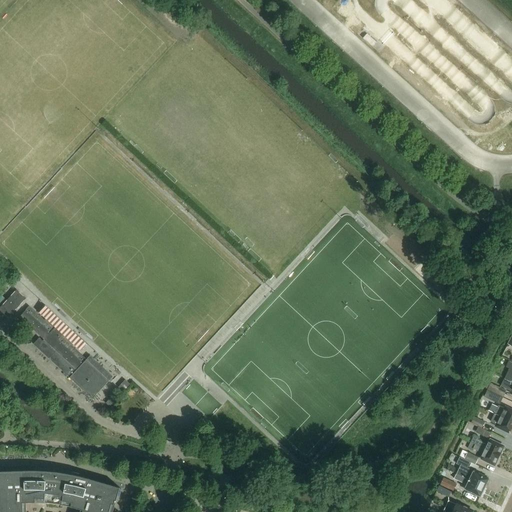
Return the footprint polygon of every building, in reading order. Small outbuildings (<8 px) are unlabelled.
[(367,34),(363,39),(372,47),(376,42),(367,34)] [(0,310),(8,318),(26,298),(17,290),(0,307),(0,310)] [(73,347),(45,321),(30,307),(20,317),(41,336),(34,344),(93,399),(109,381),(100,373),(100,365),(90,355),(86,360),(73,347)] [(80,353),(86,346),(45,308),(39,314),(46,320),(45,321),(73,347),(73,346),(80,353)] [(505,379),(511,382),(511,362),(501,358),(498,363),(510,369),(505,379)] [(511,382),(505,379),(501,386),(507,389),(507,390),(511,392),(511,393),(511,394),(511,382)] [(490,383),(486,390),(502,397),(505,391),(490,383)] [(499,404),(502,397),(486,390),(483,396),(499,404)] [(511,409),(505,406),(505,408),(499,405),(498,407),(492,404),(489,411),(495,414),(511,421),(511,409)] [(511,427),(511,426),(511,421),(495,414),(491,422),(497,425),(496,427),(509,433),(510,432),(511,432),(511,430),(511,427)] [(471,422),(482,427),(485,421),(474,416),(471,422)] [(475,432),(486,437),(489,431),(478,426),(475,432)] [(499,456),(504,447),(490,440),(487,445),(478,440),(479,438),(474,436),(471,442),(499,456)] [(495,465),(499,456),(471,442),(468,448),(473,450),(473,449),(483,454),(480,458),(495,465)] [(475,464),(479,457),(467,451),(464,458),(475,464)] [(461,466),(468,469),(471,463),(460,457),(457,464),(461,466)] [(473,472),(468,469),(461,466),(459,470),(458,470),(456,474),(484,488),(488,479),(474,472),(473,472)] [(80,509),(79,511),(113,511),(120,488),(85,478),(67,474),(67,475),(47,473),(47,471),(38,471),(29,471),(0,471),(0,511),(26,511),(26,503),(40,503),(53,504),(67,506),(80,509)] [(480,497),(484,488),(456,474),(454,478),(467,485),(465,489),(480,497)] [(440,484),(453,490),(456,483),(443,477),(440,484)] [(451,492),(439,485),(436,490),(448,497),(451,492)] [(133,511),(137,499),(129,497),(124,511),(133,511)] [(454,511),(472,511),(473,511),(466,508),(462,505),(457,502),(455,505),(448,501),(445,507),(454,511)]
